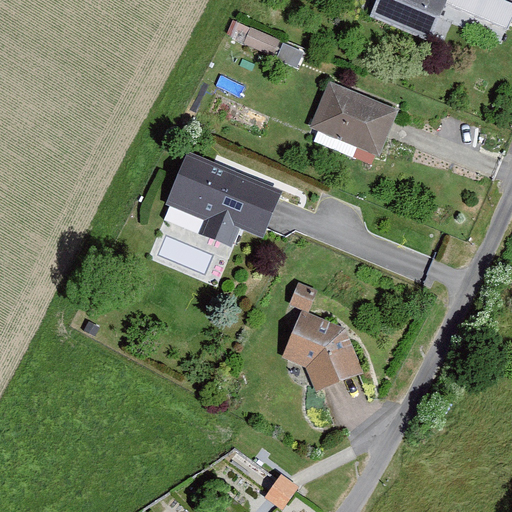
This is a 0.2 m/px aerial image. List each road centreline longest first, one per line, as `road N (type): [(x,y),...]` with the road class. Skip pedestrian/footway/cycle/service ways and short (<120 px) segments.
road 1 (unclassified): [(350,511),(435,367),(511,193)]
road 2 (unknown): [(474,278),(260,194)]
road 3 (unknown): [(511,172),(392,121)]
